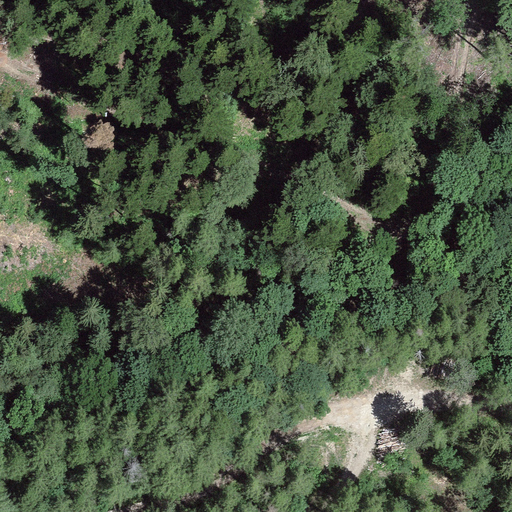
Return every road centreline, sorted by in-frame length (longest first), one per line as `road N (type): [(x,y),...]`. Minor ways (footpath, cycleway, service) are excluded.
road 1 (track): [(511,244),(449,180),(463,48),(480,0)]
road 2 (track): [(366,410),(306,422),(247,461),(130,511)]
road 3 (track): [(366,410),(412,238),(449,180)]
road 4 (track): [(511,411),(452,400),(366,410)]
